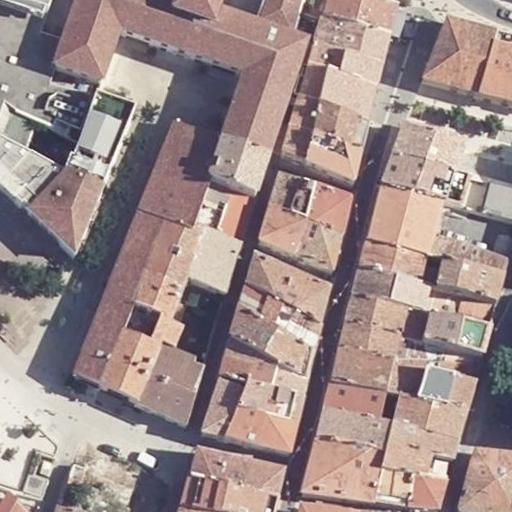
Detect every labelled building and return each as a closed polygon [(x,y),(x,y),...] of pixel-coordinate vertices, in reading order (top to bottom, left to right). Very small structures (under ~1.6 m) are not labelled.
[(0,0),(0,141),(26,155),(36,126),(77,144),(86,117),(91,103),(50,89),(55,72),(65,43),(53,39),(48,54),(37,50),(42,36),(41,35),(45,26),(46,26),(54,0),(0,0)] [(55,72),(102,87),(120,37),(144,45),(198,65),(241,79),(222,145),(268,162),(270,155),(279,125),(285,105),(287,99),(297,67),(302,48),(290,44),(268,36),(247,28),(217,18),(223,0),(174,0),(174,3),(166,0),(78,0),(65,43),(55,72)] [(328,0),(303,0),(298,18),(298,20),(309,23),(320,26),(328,0)] [(312,50),(307,70),(376,93),(389,41),(361,32),(368,1),(364,0),(328,0),(320,26),(312,50)] [(396,11),(368,1),(361,32),(389,41),(396,11)] [(309,23),(298,20),(293,33),(303,38),(309,23)] [(421,85),(511,109),(511,41),(445,24),(421,85)] [(48,54),(53,39),(42,36),(37,50),(48,54)] [(307,70),(298,103),(367,130),(376,93),(307,70)] [(287,99),(285,105),(296,109),(298,103),(287,99)] [(134,116),(91,103),(86,117),(77,144),(36,126),(26,155),(0,141),(0,188),(20,208),(22,206),(29,212),(27,213),(60,245),(59,246),(73,259),(134,116)] [(290,129),(281,159),(305,170),(312,139),(360,159),(367,130),(298,103),(296,109),(290,129)] [(279,125),(270,155),(281,159),(290,129),(279,125)] [(117,271),(73,380),(100,392),(148,274),(184,289),(185,285),(207,235),(193,229),(205,195),(252,213),(255,205),(208,187),(222,145),(175,128),(174,129),(149,191),(117,271)] [(403,131),(391,162),(453,177),(464,148),(440,141),(403,131)] [(312,139),(305,170),(352,190),(360,159),(312,139)] [(255,205),(268,162),(222,145),(208,187),(255,205)] [(386,176),(380,191),(427,203),(441,207),(460,212),(469,181),(453,177),(391,162),(386,176)] [(279,179),(270,214),(304,227),(314,191),(279,179)] [(469,181),(460,212),(465,214),(473,183),(469,181)] [(482,218),(490,187),(473,183),(465,214),(482,218)] [(511,225),(511,193),(490,187),(482,218),(511,225)] [(314,191),(304,227),(341,241),(350,204),(314,191)] [(373,218),(366,246),(399,254),(426,261),(431,241),(441,207),(427,203),(380,191),(380,193),(377,201),(373,218)] [(242,248),(252,213),(205,195),(193,229),(207,235),(242,248)] [(304,227),(270,214),(259,247),(294,262),(304,227)] [(341,241),(304,227),(294,262),(331,278),(341,241)] [(226,299),(242,248),(207,235),(185,285),(226,299)] [(488,275),(505,280),(508,266),(493,260),(475,254),(464,250),(458,248),(454,246),(446,245),(431,241),(426,261),(458,268),(488,275)] [(366,246),(359,272),(391,281),(419,288),(426,261),(399,254),(366,246)] [(254,261),(246,291),(320,332),(329,294),(254,261)] [(426,261),(419,288),(429,290),(457,298),(464,300),(488,306),(496,309),(505,280),(488,275),(458,268),(426,261)] [(359,272),(352,299),(394,310),(422,316),(429,290),(419,288),(391,281),(359,272)] [(148,274),(100,392),(136,408),(159,351),(168,327),(184,289),(148,274)] [(320,332),(246,291),(239,315),(313,359),(320,332)] [(352,299),(345,327),(382,336),(399,340),(423,346),(430,318),(422,316),(394,310),(352,299)] [(460,316),(492,325),(496,309),(488,306),(464,300),(460,316)] [(187,335),(196,312),(186,309),(177,330),(183,333),(187,335)] [(306,386),(313,359),(239,315),(231,344),(257,359),(306,386)] [(473,358),(482,360),(484,352),(490,333),(461,326),(430,318),(423,346),(446,351),(473,358)] [(177,330),(168,327),(159,351),(174,356),(183,333),(177,330)] [(341,341),(338,354),(371,363),(392,367),(399,340),(382,336),(345,327),(341,341)] [(399,340),(392,367),(418,369),(429,369),(438,369),(444,370),(446,351),(423,346),(399,340)] [(257,359),(231,344),(221,381),(249,388),(257,359)] [(159,351),(136,408),(186,429),(198,391),(187,386),(195,364),(174,356),(159,351)] [(444,370),(479,370),(482,360),(473,358),(446,351),(444,370)] [(386,399),(398,401),(418,406),(425,376),(428,377),(429,369),(418,369),(392,367),(371,363),(338,354),(337,356),(336,361),(330,387),(368,395),(386,399)] [(303,402),(306,386),(257,359),(249,388),(303,402)] [(198,391),(206,368),(195,364),(187,386),(198,391)] [(444,370),(438,369),(438,379),(469,384),(475,386),(476,379),(479,370),(444,370)] [(446,412),(466,416),(469,406),(475,386),(469,384),(438,379),(428,377),(425,376),(418,406),(446,412)] [(296,431),(303,402),(249,388),(221,381),(203,438),(227,444),(235,415),(296,431)] [(373,426),(379,427),(386,399),(368,395),(330,387),(324,415),(350,421),(373,426)] [(398,401),(391,430),(418,436),(444,442),(457,445),(460,435),(466,416),(446,412),(418,406),(398,401)] [(235,415),(227,444),(288,459),(296,431),(235,415)] [(324,415),(316,443),(354,450),(386,455),(387,450),(391,430),(379,427),(373,426),(350,421),(324,415)] [(418,436),(391,430),(387,450),(432,461),(451,466),(457,445),(444,442),(418,436)] [(83,442),(74,468),(125,490),(125,489),(134,493),(143,466),(86,442),(83,442)] [(344,503),(374,507),(381,475),(386,455),(354,450),(316,443),(313,459),(303,497),(322,499),(344,503)] [(415,479),(446,484),(451,466),(432,461),(387,450),(386,455),(381,475),(415,479)] [(197,455),(190,483),(221,490),(277,503),(284,474),(197,455)] [(511,460),(475,457),(467,487),(511,491),(511,460)] [(163,511),(174,479),(143,466),(134,493),(130,507),(128,511),(163,511)] [(30,473),(23,494),(41,499),(48,479),(30,473)] [(381,475),(374,507),(412,511),(438,511),(446,484),(415,479),(381,475)] [(72,511),(82,485),(69,480),(58,511),(72,511)] [(190,483),(181,511),(215,511),(221,490),(190,483)] [(511,511),(511,491),(467,487),(459,511),(511,511)] [(125,489),(125,490),(120,504),(130,507),(134,493),(125,489)] [(215,511),(274,511),(277,503),(221,490),(215,511)] [(23,511),(9,498),(0,511),(23,511)]
